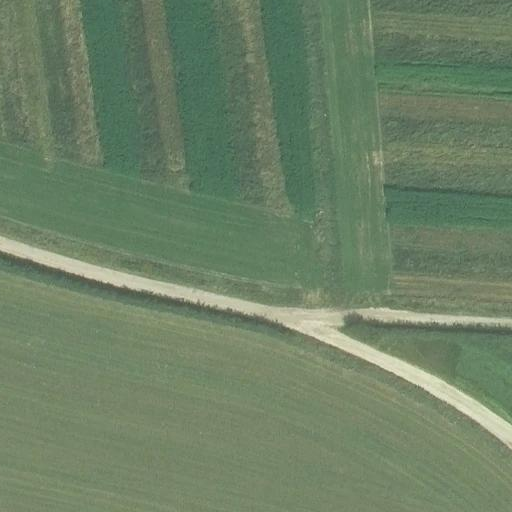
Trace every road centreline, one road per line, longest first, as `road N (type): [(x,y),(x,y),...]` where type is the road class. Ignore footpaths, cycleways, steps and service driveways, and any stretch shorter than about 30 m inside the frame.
road 1 (track): [(511,438),(416,375),(334,337),(0,241)]
road 2 (track): [(511,330),(279,318)]
